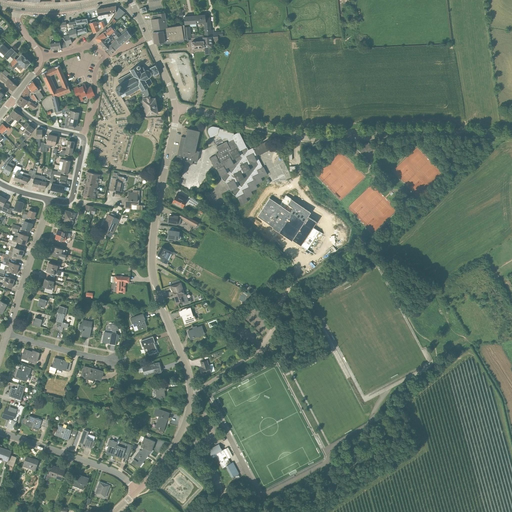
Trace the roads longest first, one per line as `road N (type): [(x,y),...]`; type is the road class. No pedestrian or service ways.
road 1 (unclassified): [(511,134),(308,133),(175,108)]
road 2 (tertiary): [(190,390),(152,268),(175,108)]
road 3 (unclassified): [(190,390),(249,356),(272,330),(288,289),(344,248)]
road 4 (residential): [(136,491),(110,469),(0,432)]
road 5 (residential): [(7,334),(49,199)]
